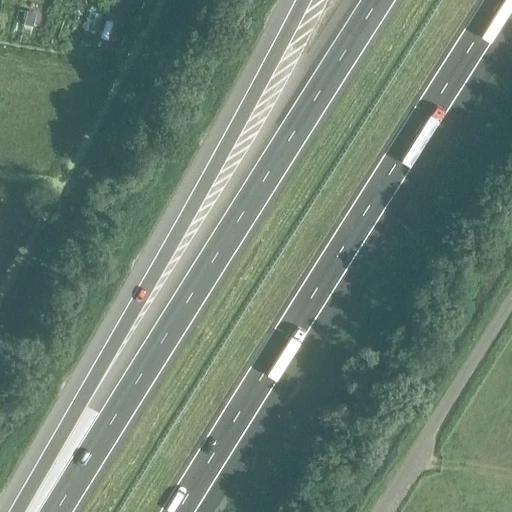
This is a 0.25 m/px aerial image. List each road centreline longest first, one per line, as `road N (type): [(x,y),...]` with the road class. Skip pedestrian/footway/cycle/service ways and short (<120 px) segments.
road 1 (motorway): [(380,0),(60,511)]
road 2 (motorway): [(191,511),(507,0)]
road 3 (motorway): [(308,0),(31,511)]
road 4 (unclassified): [(382,511),(511,303)]
